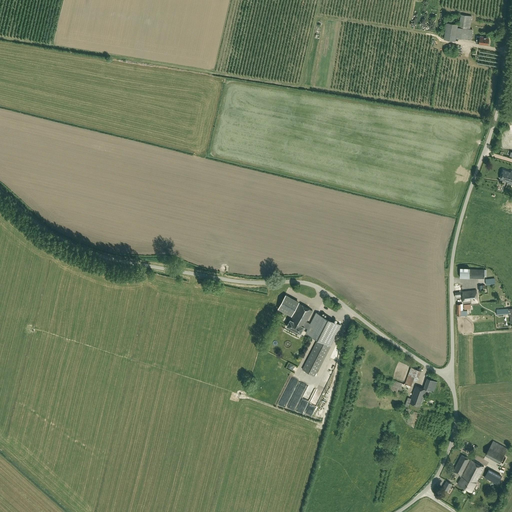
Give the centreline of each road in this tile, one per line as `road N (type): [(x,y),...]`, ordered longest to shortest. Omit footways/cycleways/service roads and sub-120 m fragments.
road 1 (unclassified): [(452,381),(312,284),(242,282),(105,258),(51,234),(0,193)]
road 2 (unclassified): [(452,381),(451,262),(495,119),(511,21)]
road 3 (unclassified): [(398,511),(444,462),(455,421),(452,381)]
